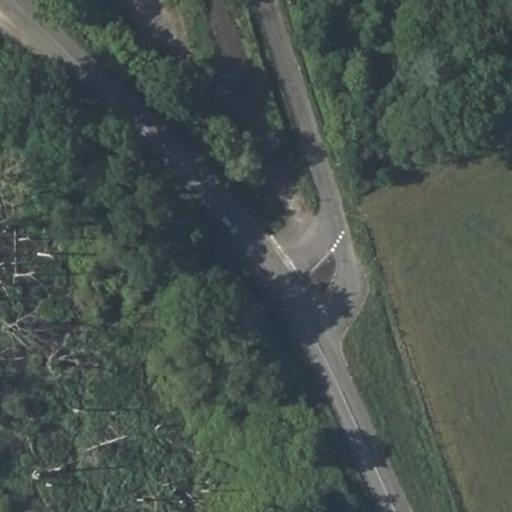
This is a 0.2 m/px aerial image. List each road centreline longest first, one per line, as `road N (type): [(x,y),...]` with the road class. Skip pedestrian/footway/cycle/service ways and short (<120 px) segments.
road 1 (tertiary): [(301,310),(236,220),(6,0)]
road 2 (unclassified): [(301,310),(335,259),(335,213),(278,0)]
road 3 (tertiary): [(393,511),(301,310)]
